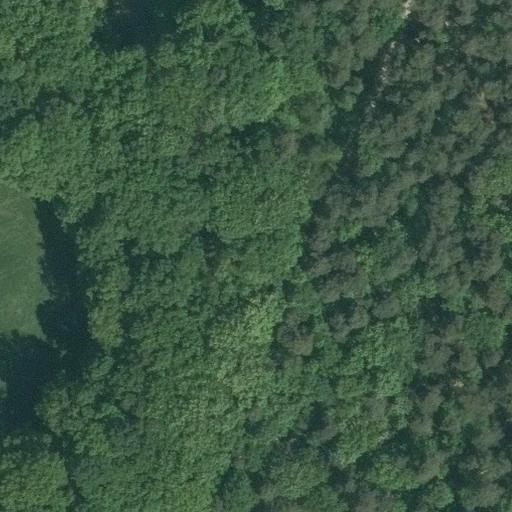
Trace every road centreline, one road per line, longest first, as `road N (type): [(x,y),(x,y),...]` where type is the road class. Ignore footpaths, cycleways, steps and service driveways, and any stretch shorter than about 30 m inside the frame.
road 1 (track): [(409,0),(285,290)]
road 2 (track): [(285,290),(215,407),(138,511)]
